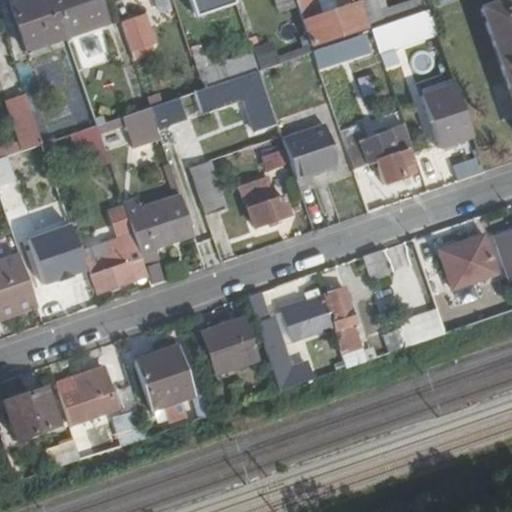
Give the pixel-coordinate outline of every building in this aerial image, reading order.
[(12,0),(9,2),(27,51),(66,37),(53,0),(12,0)] [(53,0),(66,37),(105,24),(96,0),(53,0)] [(293,0),(303,26),(320,21),(312,0),(293,0)] [(374,0),(368,0),(360,3),(370,31),(383,26),(374,0)] [(511,0),(509,0),(481,10),(511,98),(511,0)] [(303,26),(310,46),(365,27),(358,8),(320,21),(303,26)] [(370,31),(383,68),(398,63),(393,49),(436,34),(428,10),(383,26),(370,31)] [(147,13),(121,20),(133,60),(159,52),(147,13)] [(301,30),(254,46),(260,65),(307,49),(301,30)] [(321,65),(347,55),(342,41),(315,51),(321,65)] [(207,61),(214,84),(256,70),(259,69),(251,47),(207,61)] [(193,54),(204,88),(214,84),(207,61),(203,50),(193,54)] [(214,84),(204,88),(210,107),(249,93),(253,105),(250,106),(256,123),(273,118),(256,70),(214,84)] [(420,95),(436,146),(449,142),(471,135),(453,84),(420,95)] [(8,100),(21,139),(0,146),(0,158),(42,145),(25,95),(8,100)] [(150,107),(121,117),(126,130),(142,125),(154,121),(150,107)] [(155,112),(163,138),(175,134),(167,108),(155,112)] [(282,136),(296,178),(337,163),(323,122),(282,136)] [(96,125),(42,145),(46,159),(92,143),(95,152),(105,149),(96,125)] [(126,130),(132,148),(149,143),(142,125),(126,130)] [(346,145),(354,166),(374,159),(382,182),(402,175),(402,172),(411,169),(404,149),(410,148),(403,126),(346,145)] [(264,169),(287,165),(284,149),(261,154),(264,169)] [(190,167),(206,214),(224,207),(209,161),(190,167)] [(241,185),(256,226),(269,222),(271,226),(279,224),(278,219),(291,214),(283,195),(274,198),(267,176),(241,185)] [(124,205),(134,233),(140,253),(144,262),(160,257),(157,247),(193,235),(180,197),(139,210),(136,200),(123,204),(124,205)] [(134,233),(124,205),(109,211),(119,239),(134,233)] [(110,252),(87,260),(97,291),(148,274),(144,262),(140,253),(134,233),(119,239),(107,243),(110,252)] [(53,245),(57,256),(34,265),(40,283),(70,273),(73,280),(87,275),(74,238),(53,245)] [(440,255),(452,291),(495,276),(482,241),(440,255)] [(366,258),(373,282),(389,276),(381,253),(366,258)] [(0,262),(0,318),(29,309),(27,301),(34,299),(20,256),(0,262)] [(328,297),(339,330),(334,332),(341,354),(362,347),(354,325),(356,324),(345,291),(328,297)] [(247,299),(265,351),(268,350),(278,347),(269,319),(261,295),(247,299)] [(284,313),(294,342),(295,343),(333,330),(323,299),(284,313)] [(438,309),(395,321),(403,347),(445,334),(438,309)] [(269,319),(278,347),(281,346),(282,347),(294,342),(284,313),(269,319)] [(204,336),(218,376),(256,362),(243,323),(204,336)] [(268,350),(274,370),(288,365),(282,347),(281,346),(278,347),(268,350)] [(136,365),(153,411),(195,397),(178,350),(136,365)] [(60,395),(70,423),(87,417),(88,420),(118,410),(104,370),(87,376),(90,386),(60,395)] [(4,403),(17,442),(57,428),(45,389),(4,403)] [(122,416),(132,444),(149,438),(140,411),(122,416)] [(76,441),(83,461),(97,456),(90,436),(76,441)]
